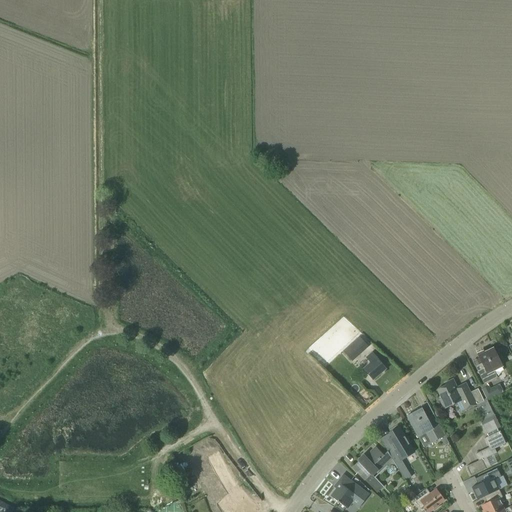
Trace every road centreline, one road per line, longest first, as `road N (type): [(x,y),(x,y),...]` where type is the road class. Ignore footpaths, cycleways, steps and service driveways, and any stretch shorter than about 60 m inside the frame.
road 1 (track): [(283,511),(249,474),(185,371),(134,334),(90,338),(0,431)]
road 2 (unclassified): [(308,485),(345,441),(511,307)]
